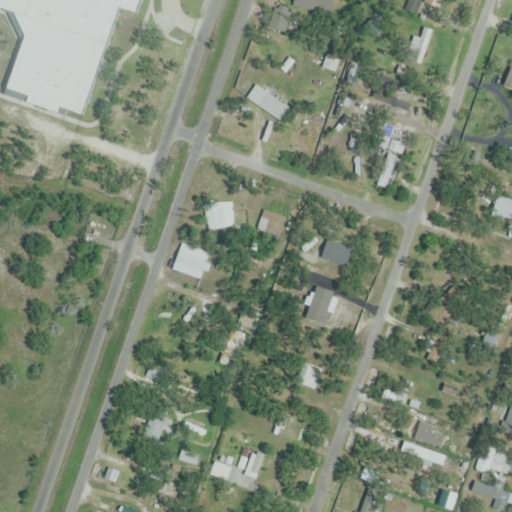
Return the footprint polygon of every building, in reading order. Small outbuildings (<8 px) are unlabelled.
[(410,0),(405,11),(426,20),(432,6),(417,0),(410,0)] [(419,62),(429,42),(416,35),(406,55),(419,62)] [(335,72),(339,62),(327,57),(323,68),(335,72)] [(279,121),(289,108),(256,86),(247,99),(279,121)] [(373,99),(405,111),(409,102),(377,90),(373,99)] [(398,159),(388,155),(377,185),(387,188),(398,159)] [(511,217),(511,200),(497,196),(490,216),(510,223),(511,217)] [(219,200),(203,203),(209,231),(225,228),(219,200)] [(280,238),(286,217),(264,210),(257,231),(280,238)] [(320,258),(346,265),(351,247),(326,240),(320,258)] [(200,279),(208,257),(180,246),(172,269),(200,279)] [(306,305),(349,320),(352,312),(309,297),(306,305)] [(233,368),(247,336),(232,330),(219,362),(233,368)] [(314,391),(323,372),(308,365),(298,384),(314,391)] [(169,420),(154,413),(142,438),(158,445),(169,420)] [(280,440),(303,442),(306,416),(283,414),(280,440)] [(450,434),(419,423),(413,440),(444,451),(450,434)] [(446,457),(403,443),(399,457),(441,471),(446,457)] [(479,474),(510,474),(510,453),(479,453),(479,474)] [(246,471),(256,474),(262,459),(252,455),(246,471)] [(290,462),(271,457),(262,488),(281,494),(290,462)] [(471,490),(505,505),(510,494),(477,478),(471,490)] [(158,501),(178,507),(185,487),(164,480),(158,501)] [(372,511),(376,505),(364,499),(357,511),(372,511)]
